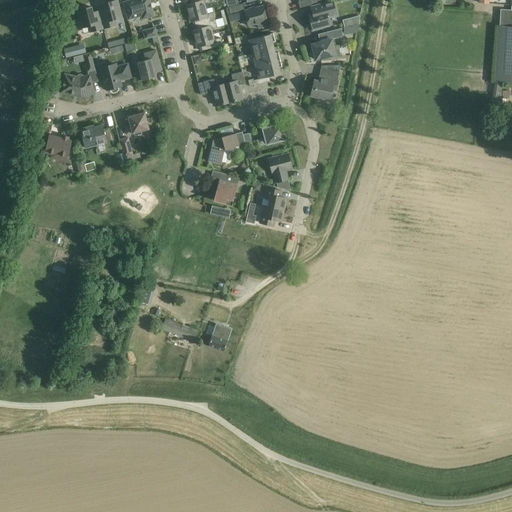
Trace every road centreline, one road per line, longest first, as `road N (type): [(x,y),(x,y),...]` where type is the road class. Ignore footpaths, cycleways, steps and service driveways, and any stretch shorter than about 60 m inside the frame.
road 1 (unclassified): [(0,406),(171,405),(207,416),(272,457),(428,504),(511,492)]
road 2 (track): [(240,303),(309,259),(331,229),(377,83),(390,0)]
road 3 (residential): [(288,105),(306,118),(314,148),(297,230)]
road 4 (residential): [(178,88),(79,111),(58,108)]
